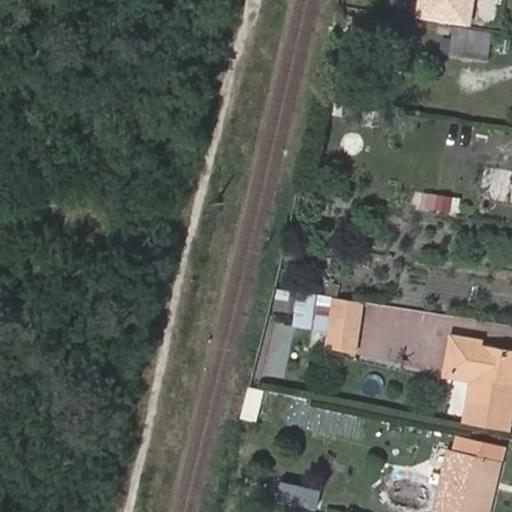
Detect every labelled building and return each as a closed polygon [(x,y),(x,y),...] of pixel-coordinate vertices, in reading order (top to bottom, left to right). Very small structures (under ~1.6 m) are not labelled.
[(475,0),(419,0),(417,16),(472,23),(475,0)] [(493,33),(446,25),(442,51),(489,59),(493,33)] [(497,102),(479,101),(479,115),(497,115),(497,102)] [(452,213),(455,197),(423,190),(419,205),(452,213)] [(331,295),(298,290),(294,324),(326,329),(327,323),(331,295)] [(363,301),(331,295),(327,323),(326,329),(323,348),(354,354),(363,301)] [(479,341),(445,335),(440,367),(473,372),(465,421),(508,428),(511,406),(511,352),(478,347),(479,341)] [(448,478),(454,449),(447,448),(441,477),(448,478)] [(486,511),(498,458),(454,449),(448,478),(441,477),(434,509),(450,511),(486,511)] [(288,487),(286,499),(315,503),(316,491),(288,487)]
